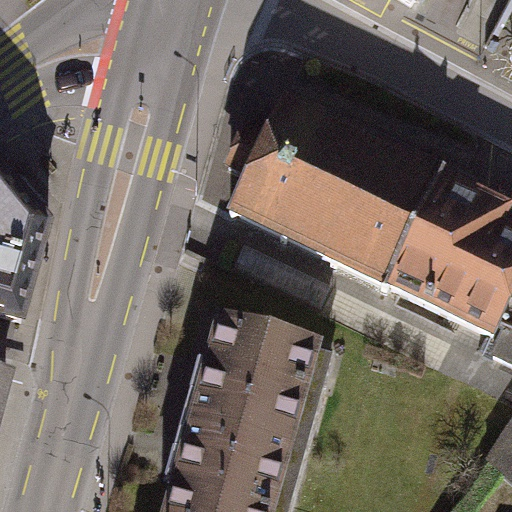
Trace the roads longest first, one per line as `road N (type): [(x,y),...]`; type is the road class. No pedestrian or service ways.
road 1 (tertiary): [(37,511),(158,48)]
road 2 (residential): [(511,123),(251,0)]
road 3 (tertiary): [(158,48),(78,49),(36,65),(0,92)]
